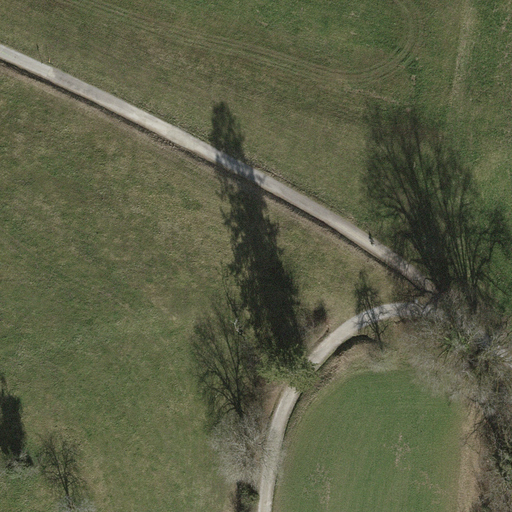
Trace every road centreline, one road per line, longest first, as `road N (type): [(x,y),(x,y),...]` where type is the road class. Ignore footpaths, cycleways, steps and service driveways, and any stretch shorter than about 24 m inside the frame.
road 1 (track): [(0,50),(293,197),(385,252),(511,348)]
road 2 (track): [(267,511),(290,408),(327,354),(382,311),(470,315)]
